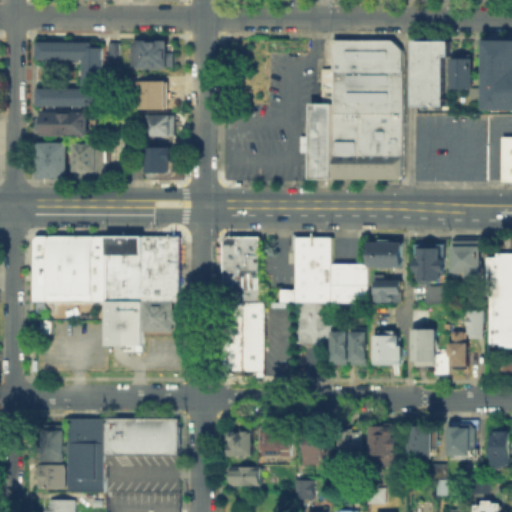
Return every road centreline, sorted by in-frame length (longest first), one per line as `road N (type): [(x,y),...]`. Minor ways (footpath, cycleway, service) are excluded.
road 1 (residential): [(0,394),(511,397)]
road 2 (residential): [(0,16),(511,18)]
road 3 (residential): [(14,206),(13,511)]
road 4 (residential): [(203,207),(201,511)]
road 5 (secondary): [(203,207),(500,208)]
road 6 (residential): [(203,207),(204,0)]
road 7 (residential): [(14,206),(15,0)]
road 8 (secondary): [(0,206),(203,207)]
